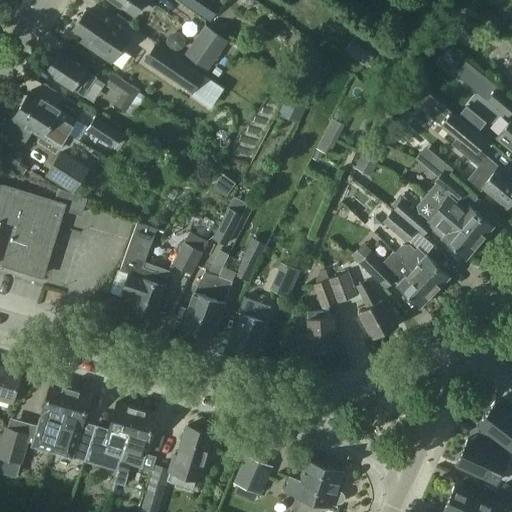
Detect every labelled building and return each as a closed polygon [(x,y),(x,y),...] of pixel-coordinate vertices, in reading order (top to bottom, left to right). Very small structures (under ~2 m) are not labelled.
[(113,0),(124,8),(126,6),(135,13),(144,0),(113,0)] [(222,1),(219,0),(178,0),(209,20),(222,1)] [(75,29),(85,36),(81,41),(113,63),(128,40),(87,11),(75,29)] [(207,25),(186,55),(210,72),(231,42),(207,25)] [(358,32),(346,48),(367,64),(379,48),(358,32)] [(226,89),(207,76),(156,44),(144,62),(195,95),(193,97),(213,110),(226,89)] [(86,69),(59,52),(46,72),(72,88),(83,95),(95,76),(85,70),(86,69)] [(466,60),(455,73),(487,100),(488,98),(498,87),(466,60)] [(115,104),(125,112),(133,117),(146,98),(112,75),(105,85),(121,96),(115,104)] [(511,98),(498,87),(488,98),(509,116),(511,112),(511,98)] [(76,121),(75,121),(59,111),(60,109),(31,91),(23,104),(68,133),(76,121)] [(68,133),(23,104),(14,118),(14,119),(7,129),(21,138),(28,128),(42,136),(39,140),(57,151),(68,133)] [(330,154),(345,124),(340,122),(345,111),(338,108),(333,119),(332,118),(317,148),(318,148),(313,157),(320,161),(324,152),(330,154)] [(485,141),(467,126),(469,125),(452,110),(441,124),(457,137),(452,143),(479,166),(468,178),(481,189),(484,185),(507,205),(509,203),(511,203),(511,176),(510,175),(511,174),(500,165),(479,149),(485,141)] [(95,118),(88,130),(102,139),(115,146),(122,135),(109,127),(95,118)] [(511,118),(498,135),(511,147),(511,118)] [(46,176),(73,193),(74,192),(90,168),(62,151),(46,176)] [(27,167),(19,162),(14,170),(22,175),(27,167)] [(424,196),(427,199),(479,242),(482,238),(486,237),(491,232),(490,228),(493,225),(470,207),(477,198),(444,170),(434,182),(435,183),(424,196)] [(59,188),(55,201),(0,184),(0,261),(42,275),(63,204),(82,210),(86,198),(59,188)] [(401,200),(392,211),(414,230),(415,229),(422,235),(430,226),(443,237),(466,256),(468,254),(473,254),(477,249),(477,245),(479,242),(427,199),(424,196),(417,205),(418,212),(421,212),(418,215),(401,200)] [(231,208),(216,237),(228,243),(243,214),(231,208)] [(406,240),(407,239),(414,230),(392,211),(383,221),(406,240)] [(121,270),(130,275),(124,291),(137,296),(132,307),(155,315),(166,285),(165,285),(168,275),(145,267),(158,231),(137,222),(121,270)] [(249,279),(266,244),(255,238),(237,274),(249,279)] [(395,251),(404,261),(434,291),(437,288),(441,288),(447,283),(446,279),(449,276),(418,247),(416,249),(410,243),(402,242),(395,251)] [(184,243),(173,264),(192,273),(202,252),(184,243)] [(214,265),(222,269),(230,255),(222,250),(214,265)] [(432,293),(434,291),(404,261),(394,251),(384,261),(372,250),(360,263),(385,287),(397,276),(402,281),(399,284),(421,305),(423,303),(427,302),(432,298),(432,293)] [(287,295),(298,269),(284,263),(273,289),(287,295)] [(318,283),(314,284),(322,307),(337,301),(328,279),(325,267),(320,269),(316,279),(318,283)] [(213,336),(234,280),(237,273),(223,268),(219,275),(213,287),(197,330),(201,331),(201,334),(207,336),(209,335),(213,336)] [(182,324),(185,326),(185,328),(192,331),(194,329),(197,330),(213,287),(219,275),(207,271),(201,282),(199,281),(182,324)] [(339,301),(356,294),(347,272),(330,279),(339,301)] [(369,280),(357,286),(368,306),(359,311),(373,336),(397,323),(384,298),(380,300),(369,280)] [(247,303),(244,313),(243,312),(232,342),(235,344),(236,346),(241,348),(244,347),(255,351),(266,321),(265,320),(269,311),(247,303)] [(299,351),(324,348),(326,351),(333,350),(334,347),(336,347),(333,316),(324,316),(323,310),(308,311),(310,334),(297,335),(299,351)] [(21,372),(0,365),(0,396),(13,400),(21,372)] [(42,448),(52,450),(71,387),(52,381),(40,421),(36,420),(33,430),(31,438),(34,439),(32,444),(42,448)] [(91,393),(71,387),(52,450),(85,460),(96,425),(82,420),(91,393)] [(483,426),(503,441),(511,448),(511,413),(495,401),(478,423),(483,426)] [(96,425),(85,460),(118,470),(121,460),(137,408),(118,402),(111,425),(110,429),(96,425)] [(156,414),(137,408),(121,460),(131,464),(140,466),(145,452),(156,414)] [(7,423),(4,434),(0,445),(0,453),(22,460),(24,461),(31,438),(33,430),(10,424),(7,423)] [(187,426),(178,456),(178,457),(175,469),(201,476),(208,451),(206,450),(211,433),(200,429),(198,425),(193,424),(191,426),(187,426)] [(503,441),(483,426),(474,440),(468,438),(457,463),(497,481),(508,456),(497,451),(503,441)] [(261,466),(239,456),(228,479),(250,489),(261,466)] [(121,460),(118,470),(115,482),(125,485),(131,464),(121,460)] [(310,511),(325,466),(307,461),(301,481),(289,477),(285,491),(301,496),(295,511),(310,511)] [(342,471),(325,466),(310,511),(321,511),(322,509),(326,510),(327,510),(328,510),(330,509),(331,508),(334,502),(338,504),(341,502),(344,500),(345,497),(344,494),(342,491),(336,489),(342,471)] [(158,511),(168,478),(151,473),(140,511),(158,511)] [(455,484),(443,510),(448,511),(501,511),(504,506),(455,484)]
